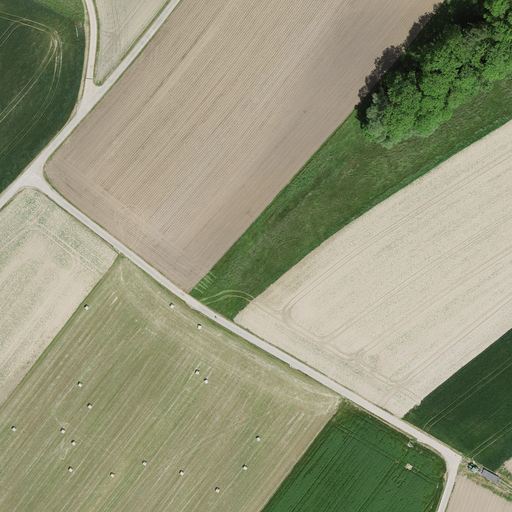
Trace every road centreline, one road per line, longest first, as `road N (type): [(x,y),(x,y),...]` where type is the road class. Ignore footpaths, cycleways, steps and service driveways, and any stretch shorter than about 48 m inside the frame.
road 1 (track): [(441,511),(453,470),(442,449),(189,301),(28,176)]
road 2 (track): [(175,0),(0,202)]
